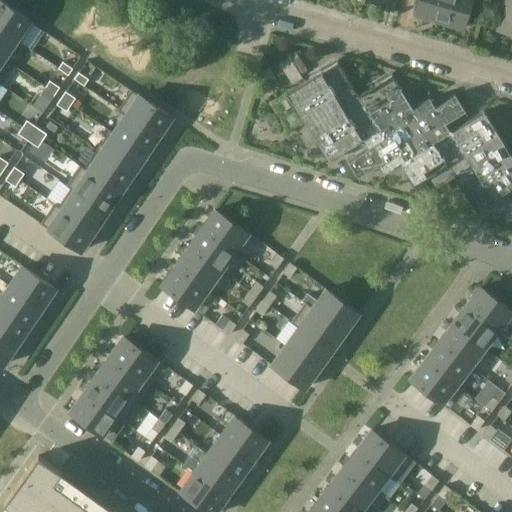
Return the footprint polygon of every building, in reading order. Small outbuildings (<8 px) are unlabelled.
[(0,0),(0,28),(20,42),(33,23),(0,0)] [(419,0),(415,14),(436,20),(437,18),(463,26),(470,0),(419,0)] [(511,0),(506,0),(498,30),(511,34),(511,0)] [(0,28),(0,56),(7,61),(8,61),(4,58),(15,41),(19,43),(20,42),(0,28)] [(295,50),(287,55),(289,58),(296,69),(300,75),(307,70),(295,50)] [(289,58),(279,65),(286,75),(296,69),(289,58)] [(446,123),(466,111),(455,94),(435,106),(430,98),(413,108),(392,74),(358,95),(338,61),(286,93),(329,161),(362,140),(367,148),(347,160),(358,177),(377,166),(383,174),(400,163),(421,197),(454,176),(475,210),(511,187),(511,155),(484,110),(451,131),(446,123)] [(73,69),(63,62),(58,69),(68,75),(73,69)] [(269,68),(262,72),(266,79),(273,75),(269,68)] [(88,80),(79,73),(74,79),(84,86),(88,80)] [(50,81),(45,88),(55,94),(60,88),(50,81)] [(51,101),(55,94),(45,88),(41,94),(51,101)] [(131,90),(118,110),(157,136),(171,117),(131,90)] [(61,98),(71,105),(76,98),(66,92),(61,98)] [(71,105),(61,98),(57,105),(67,112),(71,105)] [(110,130),(109,131),(145,155),(157,136),(118,110),(117,110),(125,116),(114,133),(110,130)] [(27,121),(23,127),(33,134),(37,127),(27,121)] [(18,134),(28,141),(33,134),(23,127),(18,134)] [(33,134),(43,141),(47,134),(37,127),(33,134)] [(109,131),(96,150),(132,174),(145,155),(109,131)] [(43,141),(33,134),(28,141),(38,147),(43,141)] [(80,165),(79,166),(119,193),(132,174),(96,150),(84,168),(80,165)] [(0,157),(0,166),(4,170),(9,163),(0,157)] [(79,166),(67,185),(106,212),(119,193),(79,166)] [(15,167),(10,174),(20,181),(25,174),(15,167)] [(20,181),(10,174),(6,180),(16,187),(20,181)] [(55,203),(54,204),(93,231),(106,212),(67,185),(66,186),(70,188),(58,206),(55,203)] [(41,223),(40,224),(80,251),(93,231),(54,204),(41,223)] [(215,209),(201,229),(234,252),(248,232),(215,209)] [(511,210),(502,217),(507,224),(511,220),(511,210)] [(201,229),(188,247),(220,270),(234,252),(201,229)] [(175,266),(207,289),(220,270),(188,247),(175,266)] [(277,254),(270,263),(277,268),(284,258),(277,254)] [(290,263),(283,273),(290,277),(297,268),(290,263)] [(193,308),(207,289),(175,266),(161,285),(193,308)] [(23,267),(9,286),(41,308),(54,288),(23,267)] [(250,292),(256,296),(263,287),(257,282),(250,292)] [(9,286),(0,299),(0,307),(28,327),(41,308),(9,286)] [(480,287),(466,306),(497,330),(511,311),(480,287)] [(305,302),(304,303),(344,332),(358,312),(326,289),(313,307),(305,302)] [(263,301),(270,306),(277,296),(270,291),(263,301)] [(256,296),(250,292),(243,301),(249,306),(256,296)] [(270,306),(263,301),(256,311),(263,315),(270,306)] [(331,350),(344,332),(304,303),(291,321),(331,350)] [(484,348),(497,330),(466,306),(452,324),(484,348)] [(0,334),(15,345),(28,327),(0,307),(0,334)] [(229,320),(223,330),(229,334),(236,325),(229,320)] [(331,350),(291,321),(290,322),(298,328),(286,345),(318,369),(331,350)] [(452,324),(438,342),(470,366),(484,348),(452,324)] [(236,339),(242,344),(249,334),(242,329),(236,339)] [(0,334),(0,363),(2,365),(15,345),(0,334)] [(110,356),(150,384),(164,365),(124,336),(110,356)] [(470,366),(438,342),(424,360),(464,390),(464,389),(457,383),(470,366)] [(318,369),(286,345),(272,365),(304,388),(318,369)] [(150,384),(110,356),(97,374),(137,403),(150,384)] [(464,390),(424,360),(410,379),(449,409),(464,390)] [(84,393),(124,421),(137,403),(97,374),(84,393)] [(186,380),(179,390),(186,395),(192,385),(186,380)] [(493,384),(479,402),(491,411),(505,393),(493,384)] [(199,390),(192,399),(199,404),(206,394),(199,390)] [(123,422),(124,421),(84,393),(70,412),(102,435),(115,417),(123,422)] [(498,416),(504,421),(511,411),(505,406),(498,416)] [(166,409),(159,418),(165,423),(172,413),(166,409)] [(235,416),(221,435),(253,458),(267,439),(235,416)] [(477,430),(484,421),(478,416),(471,425),(477,430)] [(158,432),(165,423),(159,418),(152,428),(158,433),(158,432)] [(179,418),(172,428),(178,433),(185,423),(179,418)] [(483,435),(490,440),(497,430),(491,425),(483,435)] [(178,433),(172,428),(165,438),(171,442),(178,433)] [(357,449),(389,472),(403,453),(372,429),(357,449)] [(208,454),(240,477),(253,458),(221,435),(208,454)] [(138,447),(131,456),(138,461),(145,451),(138,447)] [(389,472),(357,449),(343,467),(375,491),(389,472)] [(194,472),(226,495),(240,477),(208,454),(194,472)] [(3,503),(0,507),(0,511),(1,511),(117,511),(62,472),(60,470),(44,459),(38,455),(3,503)] [(144,466),(151,471),(158,461),(151,456),(144,466)] [(375,491),(343,467),(330,485),(365,511),(367,511),(362,508),(375,491)] [(214,511),(226,495),(194,472),(180,492),(208,511),(214,511)] [(432,476),(425,485),(431,490),(439,480),(432,476)] [(316,503),(327,511),(365,511),(330,485),(316,503)] [(445,485),(438,495),(444,500),(451,490),(445,485)] [(327,511),(316,503),(308,511),(327,511)] [(404,511),(414,511),(418,508),(411,503),(406,510),(404,511)]
